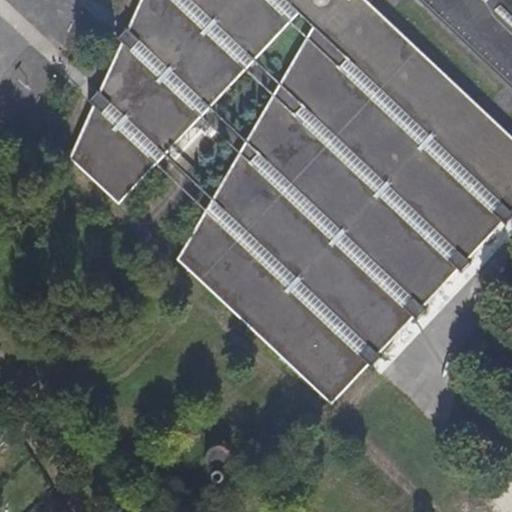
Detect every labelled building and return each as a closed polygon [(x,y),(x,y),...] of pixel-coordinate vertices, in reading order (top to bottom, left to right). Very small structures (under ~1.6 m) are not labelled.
[(511,134),(376,8),(367,0),(152,0),(137,34),(148,44),(141,53),(132,45),(109,96),(120,105),(112,116),(104,108),(84,152),(80,161),(131,209),(298,28),(316,45),(186,259),(343,405),(380,367),(369,356),(378,346),(388,356),(425,318),(414,309),(423,299),(434,308),(468,271),(458,261),(467,252),(478,261),(511,225),(511,223),(501,213),(510,204),(511,206),(511,134)] [(511,0),(421,0),(480,54),(511,18),(511,0)] [(511,18),(480,54),(511,84),(511,18)] [(141,53),(148,44),(137,34),(136,32),(128,41),(132,45),(141,53)] [(112,116),(120,105),(109,96),(108,95),(100,103),(104,108),(112,116)] [(511,206),(510,204),(501,213),(511,223),(511,206)] [(472,274),(480,264),(478,261),(467,252),(458,261),(468,271),(472,274)] [(428,322),(437,312),(434,308),(423,299),(414,309),(425,318),(428,322)] [(383,370),(392,360),(388,356),(378,346),(369,356),(380,367),(383,370)]
